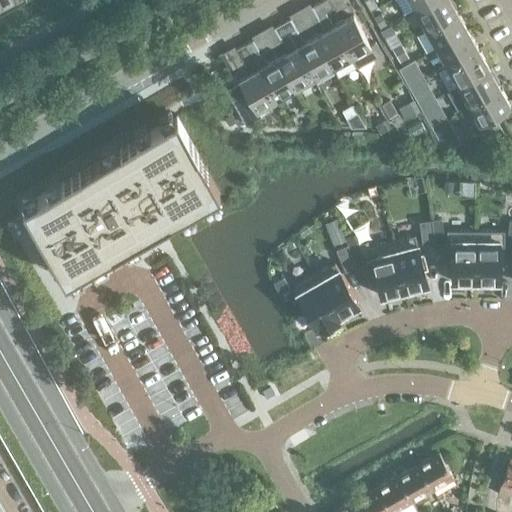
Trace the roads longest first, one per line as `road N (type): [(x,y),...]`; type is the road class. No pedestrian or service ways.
road 1 (unclassified): [(0,153),(272,0)]
road 2 (residential): [(344,391),(335,353),(436,315),(474,313),(500,329),(483,401)]
road 3 (tertiary): [(115,501),(0,308)]
road 4 (residential): [(260,438),(227,435),(115,501)]
road 5 (residential): [(344,391),(386,383),(483,401)]
road 6 (tertiary): [(0,395),(66,511)]
